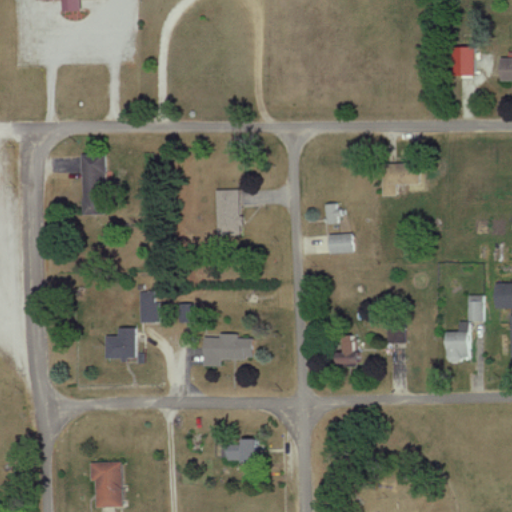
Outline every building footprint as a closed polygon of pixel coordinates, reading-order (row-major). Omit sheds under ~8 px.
[(68,0),(69,11),(87,10),(86,0),(68,0)] [(87,155),(87,214),(110,214),(110,155),(87,155)] [(426,163),(389,163),(389,195),(404,195),(403,184),(426,184),(426,163)] [(222,188),(222,235),(246,235),(246,188),(222,188)] [(334,233),(334,252),(359,252),(359,233),(334,233)] [(486,295),(471,295),(471,321),(461,321),(461,331),(450,331),(450,361),(475,361),(475,321),(486,321),(486,295)] [(145,321),(161,321),(161,305),(145,305),(145,321)] [(112,335),(112,358),(141,358),(141,327),(123,327),(123,335),(112,335)] [(227,367),(227,358),(260,358),(260,335),(210,335),(210,367),(227,367)] [(362,364),(362,340),(345,340),(345,364),(362,364)] [(128,507),(128,461),(98,461),(98,507),(128,507)]
